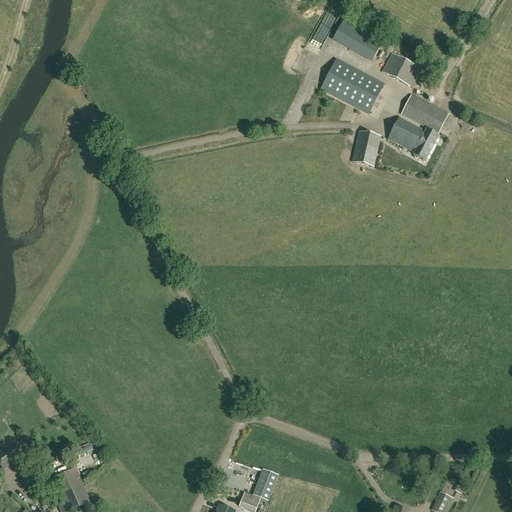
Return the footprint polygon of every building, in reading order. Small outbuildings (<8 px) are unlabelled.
[(330,9),(310,49),(320,54),(340,14),(330,9)] [(383,42),(369,34),(359,52),(373,60),(383,42)] [(412,90),(422,71),(392,55),(382,74),(412,90)] [(336,60),(320,91),(369,116),(385,85),(336,60)] [(438,134),(448,117),(411,97),(401,115),(438,134)] [(413,156),(425,162),(438,137),(426,131),(425,133),(400,119),(388,140),(414,153),(413,156)] [(374,168),(381,137),(358,132),(352,163),(374,168)] [(24,457),(18,448),(15,444),(0,453),(0,465),(3,470),(24,457)] [(53,479),(61,496),(83,487),(75,470),(53,479)] [(263,471),(253,497),(266,502),(269,503),(279,477),(263,471)] [(61,496),(63,502),(68,511),(82,506),(84,511),(89,511),(93,510),(90,502),(83,487),(61,496)] [(245,494),(239,509),(248,511),(256,511),(261,500),(245,494)] [(432,511),(444,511),(451,498),(441,494),(432,511)]
